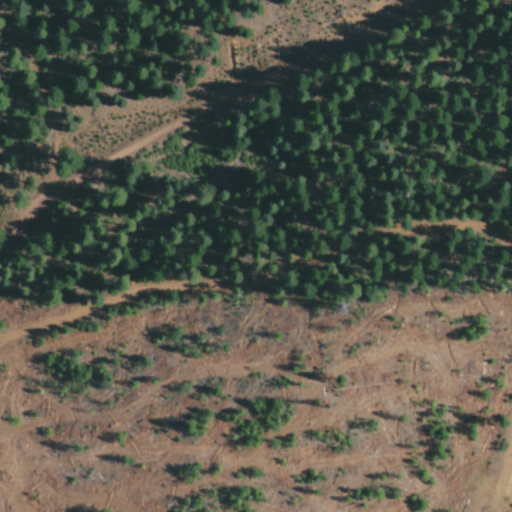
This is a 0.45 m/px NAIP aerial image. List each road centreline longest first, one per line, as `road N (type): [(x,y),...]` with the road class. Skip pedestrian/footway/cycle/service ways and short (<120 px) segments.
road 1 (track): [(511,244),(458,221),(390,229),(301,273),(149,294),(0,349)]
road 2 (track): [(10,212),(436,0)]
road 3 (track): [(0,76),(19,138),(0,245)]
